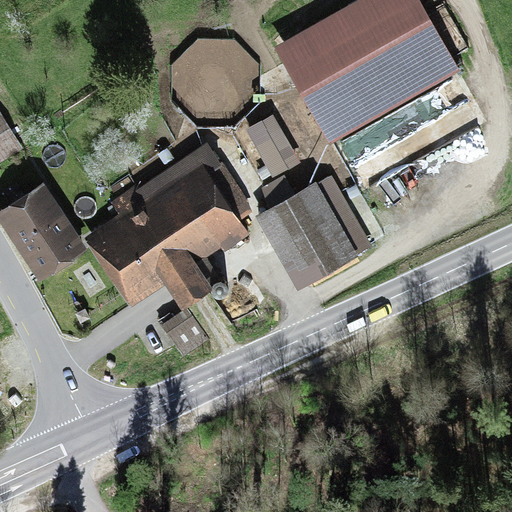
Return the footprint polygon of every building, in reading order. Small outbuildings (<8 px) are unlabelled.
[(418,0),(393,0),(286,60),(331,140),(457,70),(418,0)] [(198,35),(172,62),(170,98),(195,126),(237,126),(261,100),(260,63),(235,36),(198,35)] [(0,158),(18,147),(0,119),(0,158)] [(248,207),(199,132),(188,140),(193,148),(118,198),(133,220),(100,242),(131,288),(163,267),(182,296),(181,297),(209,340),(233,324),(185,252),(238,218),(236,215),(248,207)] [(315,182),(268,209),(308,279),(355,252),(315,182)] [(75,248),(40,194),(2,218),(38,273),(75,248)]
